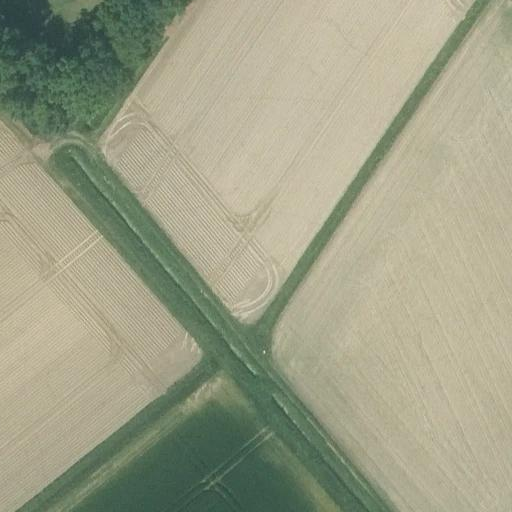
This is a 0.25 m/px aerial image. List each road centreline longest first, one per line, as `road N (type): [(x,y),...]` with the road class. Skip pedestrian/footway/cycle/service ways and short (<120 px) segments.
road 1 (track): [(70,141),(385,511)]
road 2 (track): [(168,0),(52,167)]
